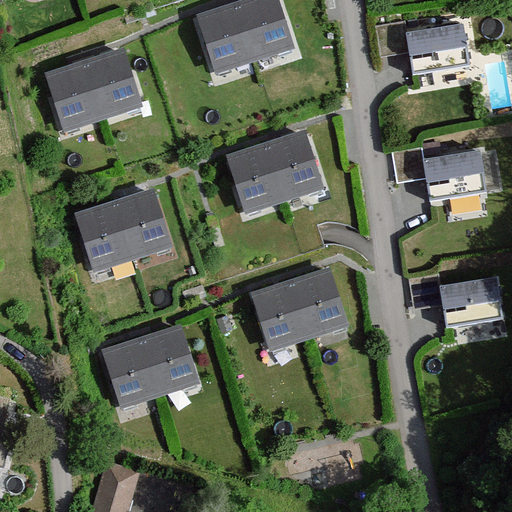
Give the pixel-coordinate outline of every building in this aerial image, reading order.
[(289,51),(270,0),(243,0),(198,16),(220,76),(289,51)] [(409,50),(406,34),(404,19),(375,24),(380,54),(409,50)] [(409,50),(414,80),(473,71),(466,24),(406,34),(409,50)] [(136,107),(118,48),(48,68),(66,128),(136,107)] [(317,187),(298,129),(226,151),(245,210),(317,187)] [(421,146),(394,150),(398,181),(426,177),(422,154),(421,146)] [(483,146),(422,154),(426,177),(429,202),(490,194),(483,146)] [(174,240),(156,181),(80,204),(98,263),(174,240)] [(346,329),(326,272),(255,296),(275,353),(346,329)] [(501,272),(440,281),(443,304),(446,326),(507,317),(501,272)] [(439,273),(409,277),(414,308),(443,304),(440,281),(439,273)] [(196,387),(179,329),(107,351),(125,408),(196,387)] [(0,432),(8,399),(0,397),(0,432)] [(129,511),(140,471),(104,461),(90,511),(129,511)]
